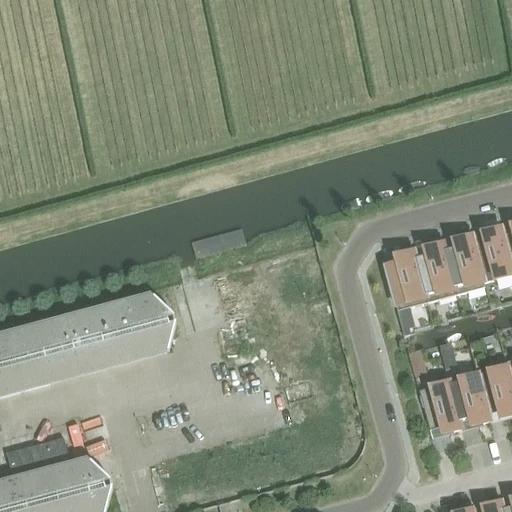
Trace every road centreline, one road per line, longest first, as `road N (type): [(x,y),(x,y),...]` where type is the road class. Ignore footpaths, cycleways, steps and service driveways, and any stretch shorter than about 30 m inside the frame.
road 1 (residential): [(393,485),(399,462),(349,279),(354,254),(373,236),(511,197)]
road 2 (residential): [(393,485),(432,492),(511,471)]
